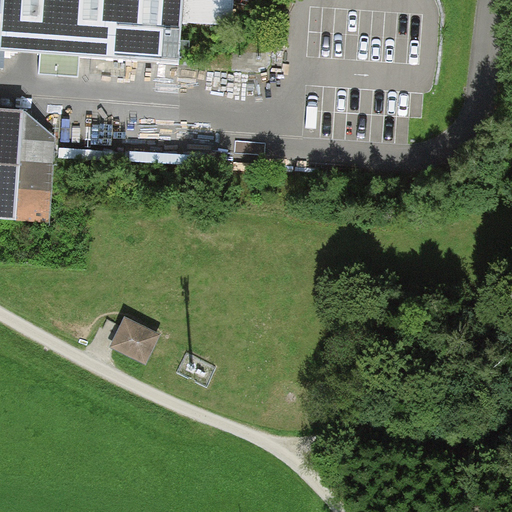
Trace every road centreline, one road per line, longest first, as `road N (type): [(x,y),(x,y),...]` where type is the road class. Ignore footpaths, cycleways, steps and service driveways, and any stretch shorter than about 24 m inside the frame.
road 1 (track): [(343,511),(277,443),(149,393),(0,314)]
road 2 (track): [(511,429),(277,443),(289,511)]
